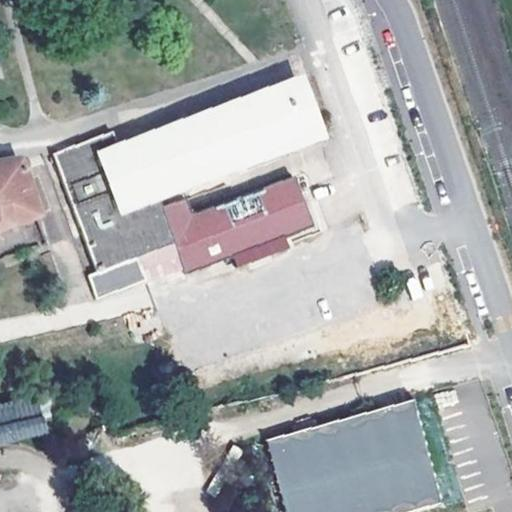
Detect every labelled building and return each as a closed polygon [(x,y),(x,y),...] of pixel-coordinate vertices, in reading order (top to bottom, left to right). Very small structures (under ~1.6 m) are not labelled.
[(296,81),(280,87),(301,142),(317,135),(296,81)] [(301,142),(280,87),(266,93),(115,149),(112,141),(109,134),(51,155),(95,273),(84,278),(93,299),(142,280),(140,273),(161,265),(163,273),(179,267),(182,274),(229,257),(281,237),(310,227),(290,174),(188,213),(182,197),(158,206),(154,196),(301,142)] [(0,162),(0,228),(35,216),(22,174),(18,161),(0,162)] [(281,237),(229,257),(233,267),(284,247),(281,237)] [(161,265),(140,273),(142,280),(163,273),(161,265)] [(0,443),(47,435),(40,396),(0,403),(0,443)] [(416,406),(267,445),(286,511),(412,511),(443,504),(416,406)]
